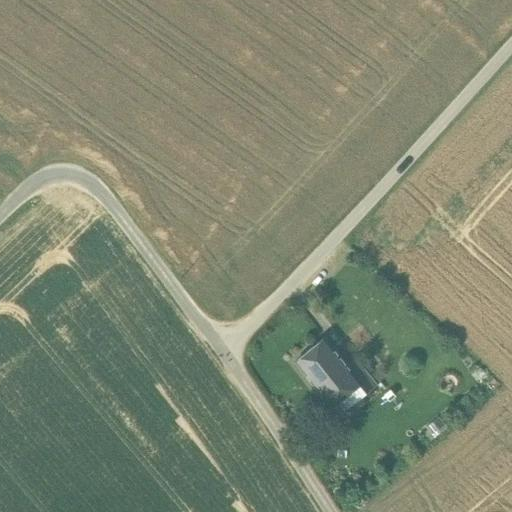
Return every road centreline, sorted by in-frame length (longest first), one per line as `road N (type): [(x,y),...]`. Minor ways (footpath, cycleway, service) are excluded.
road 1 (unclassified): [(0,214),(49,167),(91,175),(228,347),(511,43)]
road 2 (track): [(228,347),(332,511)]
